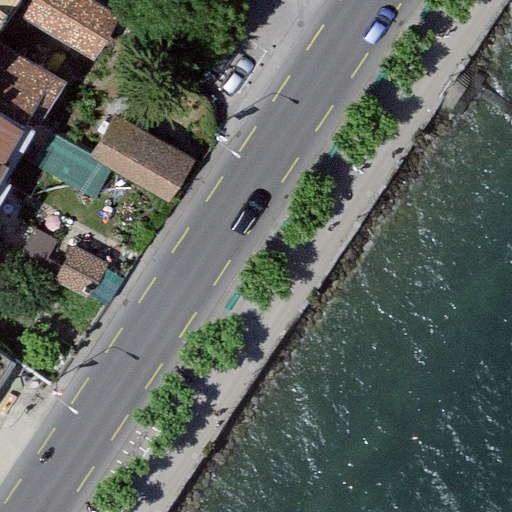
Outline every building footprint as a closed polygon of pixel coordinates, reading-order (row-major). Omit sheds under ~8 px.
[(0,0),(0,58),(3,55),(0,52),(0,22),(16,0),(0,0)] [(35,0),(27,14),(99,61),(128,18),(100,0),(35,0)] [(0,58),(0,102),(37,122),(47,128),(75,81),(13,43),(3,55),(0,58)] [(0,186),(37,122),(0,102),(0,186)] [(122,117),(99,159),(180,204),(203,162),(122,117)] [(41,236),(27,262),(52,274),(65,249),(41,236)] [(80,248),(60,286),(94,304),(114,266),(80,248)]
